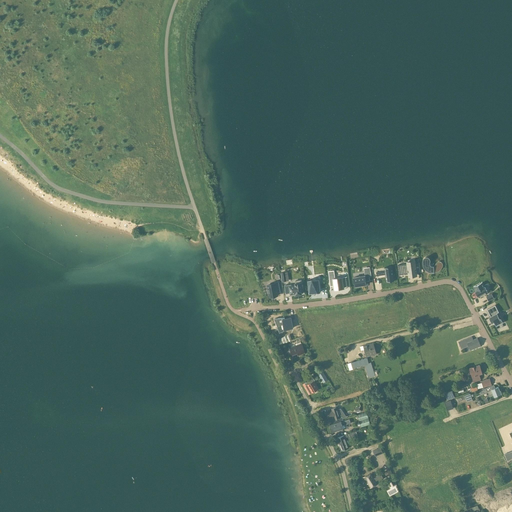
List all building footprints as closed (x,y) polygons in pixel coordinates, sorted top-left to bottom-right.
[(423,261),(423,262),(423,263),(423,264),(423,265),(424,266),(424,267),(425,268),(426,269),(427,269),(427,270),(428,270),(429,271),(430,271),(431,271),(431,272),(432,272),(433,272),(434,272),(435,272),(436,271),(437,271),(438,270),(439,270),(440,269),(441,268),(441,267),(442,266),(442,265),(442,264),(442,263),(441,263),(441,262),(440,262),(439,262),(438,262),(437,262),(437,263),(436,263),(436,264),(436,265),(435,265),(435,266),(434,266),(433,266),(433,265),(432,264),(431,263),(430,263),(429,263),(429,262),(430,261),(430,260),(430,259),(429,259),(429,258),(428,258),(428,257),(427,257),(426,257),(425,257),(424,258),(424,259),(423,259),(423,260),(423,261)] [(398,265),(399,275),(408,274),(408,277),(413,277),(417,276),(417,272),(421,272),(419,262),(419,263),(416,263),(415,260),(410,261),(406,261),(407,265),(399,266),(398,265)] [(386,282),(394,281),(392,266),(384,267),(386,282)] [(365,271),(366,276),(353,278),(355,287),(360,286),(359,285),(367,284),(366,281),(370,280),(369,274),(371,274),(370,270),(365,271)] [(334,276),(329,277),(331,287),(334,287),(335,290),(338,289),(338,291),(344,290),(344,288),(347,288),(346,278),(334,280),(334,276)] [(295,284),(285,286),(286,293),(290,292),(291,294),(295,293),(295,295),(302,294),(301,292),(303,292),(301,280),(295,281),(296,283),(295,283),(295,284)] [(319,280),(308,281),(309,293),(310,293),(321,292),(319,281),(319,280)] [(278,295),(277,292),(278,291),(280,291),(278,281),(275,282),(275,284),(268,285),(268,289),(267,289),(268,293),(269,293),(270,297),(278,295)] [(485,287),(484,287),(482,283),(474,287),(476,291),(475,292),(477,296),(478,295),(479,297),(488,293),(487,291),(485,287)] [(495,305),(487,309),(491,316),(489,317),(492,323),(494,322),(496,326),(503,322),(501,318),(500,318),(497,313),(499,312),(495,305)] [(285,318),(274,318),(280,332),(287,330),(287,329),(293,328),(291,317),(285,318)] [(289,334),(277,338),(279,345),(291,340),(289,334)] [(461,349),(469,346),(470,350),(481,346),(477,338),(472,340),(471,337),(458,342),(461,349)] [(302,343),(301,343),(301,342),(295,344),(296,345),(290,348),(292,355),(300,352),(300,354),(305,352),(302,343)] [(367,356),(376,354),(373,343),(364,345),(367,356)] [(351,362),(352,367),(352,368),(365,365),(369,377),(375,375),(371,362),(369,363),(367,358),(351,362)] [(478,374),(482,373),(479,365),(470,368),(474,381),(480,380),(478,374)] [(319,375),(323,382),(328,380),(323,372),(319,375)] [(307,382),(303,384),(309,394),(313,392),(318,389),(316,385),(314,381),(315,380),(312,375),(307,378),(309,381),(307,382)] [(484,388),(480,390),(481,393),(483,392),(484,394),(488,392),(490,396),(494,395),(494,396),(501,394),(501,393),(502,393),(501,390),(499,390),(498,387),(495,388),(494,385),(484,388)] [(452,390),(445,392),(447,399),(454,396),(452,390)] [(448,410),(453,408),(451,400),(445,402),(448,410)] [(337,420),(337,418),(342,417),(340,409),(337,409),(336,407),(332,409),(332,410),(326,412),(329,420),(330,419),(331,422),(337,420)] [(362,428),(370,425),(366,412),(357,414),(362,428)] [(343,420),(343,419),(330,423),(333,432),(343,428),(342,424),(344,423),(345,425),(351,423),(349,418),(343,420)] [(489,434),(495,452),(507,448),(501,430),(489,434)] [(337,438),(342,450),(349,448),(346,441),(349,440),(347,434),(337,438)] [(383,453),(381,447),(373,450),(375,456),(383,453)] [(494,462),(485,466),(487,471),(496,467),(494,462)] [(468,504),(494,494),(484,468),(458,478),(468,504)] [(375,477),(372,473),(363,477),(369,488),(378,483),(377,480),(378,480),(379,481),(384,478),(381,473),(376,476),(376,477),(375,477)]
